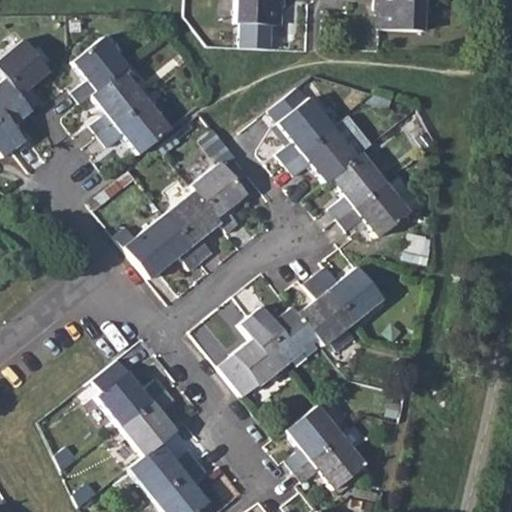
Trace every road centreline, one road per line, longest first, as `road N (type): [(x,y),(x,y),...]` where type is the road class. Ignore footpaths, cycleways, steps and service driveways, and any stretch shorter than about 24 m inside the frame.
road 1 (residential): [(242,152),(294,225),(160,329)]
road 2 (residential): [(270,485),(160,329)]
road 3 (residential): [(43,117),(78,169),(57,186),(105,273)]
road 4 (residential): [(0,351),(105,273)]
